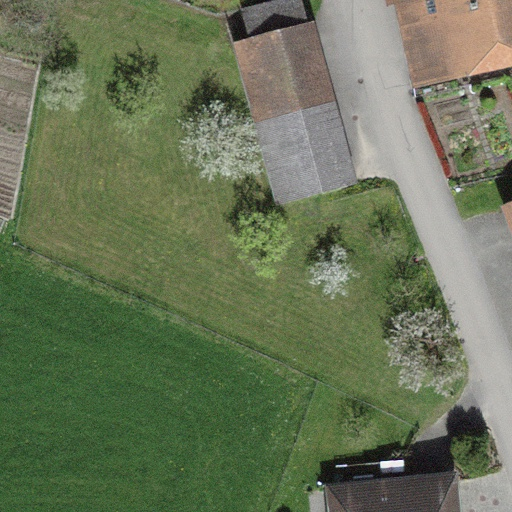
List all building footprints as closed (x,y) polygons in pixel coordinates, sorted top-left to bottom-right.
[(277,204),(359,180),(312,17),(307,18),(302,0),(256,0),(228,8),(237,39),(230,42),(277,204)] [(511,0),(393,0),(412,82),(511,60),(511,0)] [(511,194),(501,198),(511,226),(511,194)] [(405,469),(405,457),(380,457),(380,470),(405,469)] [(463,511),(459,467),(326,479),(328,504),(305,506),(305,511),(463,511)]
